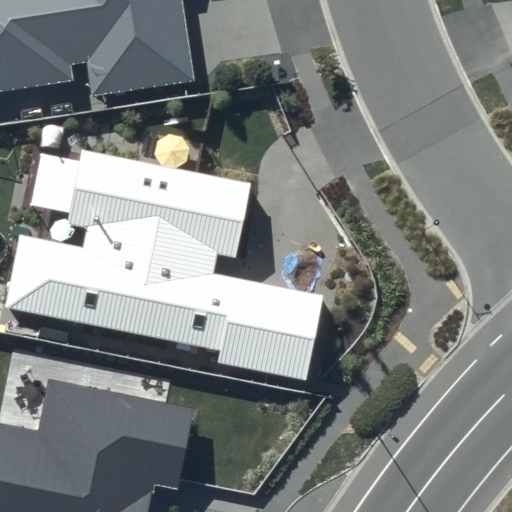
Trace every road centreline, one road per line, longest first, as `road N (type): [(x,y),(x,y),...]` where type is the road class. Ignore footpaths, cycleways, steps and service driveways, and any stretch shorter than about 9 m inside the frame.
road 1 (residential): [(511,237),(407,85),(375,0)]
road 2 (residential): [(408,511),(511,388)]
